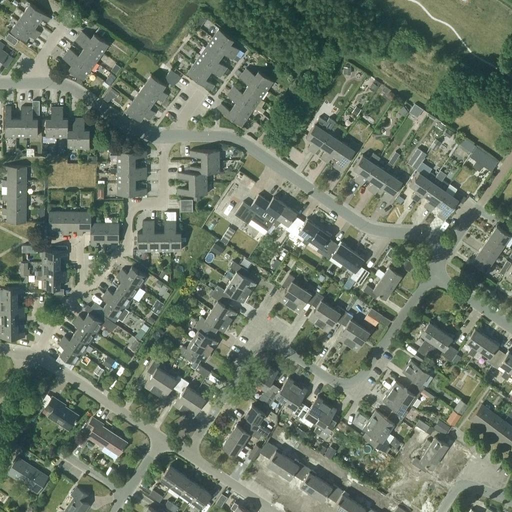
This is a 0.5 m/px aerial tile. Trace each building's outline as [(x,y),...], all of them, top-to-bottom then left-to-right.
[(24,12),(38,23),(42,18),(48,22),(50,18),(30,3),(24,12)] [(17,21),(38,36),(40,32),(34,28),(38,23),(24,12),(17,21)] [(38,36),(17,21),(11,30),(26,40),(29,35),(35,39),(38,36)] [(95,32),(102,37),(105,33),(98,28),(95,32)] [(212,37),(236,54),(239,50),(230,43),(233,39),(218,28),(212,37)] [(82,31),(78,36),(102,53),(108,44),(94,34),(91,38),(82,31)] [(9,32),(5,37),(15,44),(18,39),(9,32)] [(84,47),(81,51),(96,61),(102,53),(78,36),(75,40),(84,47)] [(206,46),(221,56),(224,51),(234,58),(236,54),(212,37),(206,46)] [(0,65),(1,64),(6,67),(14,58),(8,54),(2,49),(5,46),(0,42),(0,65)] [(200,55),(223,72),(227,67),(218,61),(221,56),(206,46),(200,55)] [(69,49),(66,54),(89,70),(96,61),(81,51),(78,55),(69,49)] [(83,79),(89,70),(66,54),(63,58),(72,64),(68,69),(83,79)] [(193,64),(208,74),(211,70),(220,77),(223,72),(200,55),(193,64)] [(167,73),(170,68),(161,62),(158,66),(167,73)] [(208,74),(193,64),(187,72),(211,89),(214,85),(205,78),(208,74)] [(167,73),(177,80),(180,75),(170,68),(167,73)] [(246,68),(243,73),(267,90),(273,81),(258,70),(255,75),(246,68)] [(177,80),(167,73),(163,78),(173,85),(177,80)] [(250,83),(246,88),(260,99),(267,90),(243,73),(240,76),(250,83)] [(145,84),(165,98),(168,94),(162,90),(166,85),(151,75),(145,84)] [(138,93),(153,103),(157,98),(162,102),(165,98),(145,84),(138,93)] [(233,86),(230,90),(254,107),(260,99),(246,88),(243,92),(233,86)] [(236,102),(233,106),(248,116),(254,107),(230,90),(227,95),(236,102)] [(132,101),(152,116),(155,112),(149,108),(153,103),(138,93),(132,101)] [(265,102),(260,99),(255,107),(263,113),(266,109),(262,107),(265,102)] [(29,106),(27,106),(26,135),(37,136),(38,118),(32,118),(32,115),(39,115),(39,100),(32,100),(29,100),(29,106)] [(152,116),(132,101),(126,110),(140,120),(144,115),(150,120),(152,116)] [(241,125),(248,116),(233,106),(230,110),(221,103),(217,108),(241,125)] [(423,108),(415,103),(412,107),(420,113),(423,109),(423,108)] [(404,105),(398,109),(402,115),(408,111),(404,105)] [(16,135),(16,118),(10,117),(10,106),(5,106),(5,135),(16,135)] [(21,118),(16,118),(16,135),(26,135),(27,106),(21,106),(21,118)] [(361,109),(357,106),(352,112),(357,116),(361,109)] [(56,136),(57,107),(51,107),(51,118),(46,118),(45,136),(56,136)] [(62,107),(57,107),(56,136),(67,136),(67,129),(67,118),(63,118),(62,107)] [(67,147),(78,147),(78,118),(72,118),(72,129),(67,129),(67,136),(67,147)] [(84,118),(78,118),(78,147),(89,147),(89,130),(84,129),(84,118)] [(442,129),(446,125),(441,121),(437,126),(442,129)] [(319,146),(328,132),(315,123),(306,137),(313,141),(307,149),(314,154),(320,146),(319,146)] [(447,127),(443,133),(450,137),(453,131),(447,127)] [(332,154),(341,140),(328,132),(319,146),(320,146),(326,150),(320,158),(327,163),(333,155),(332,154)] [(349,146),(341,140),(332,154),(333,155),(339,159),(334,167),(340,171),(359,144),(353,140),(349,146)] [(476,146),(470,156),(477,160),(473,166),(480,171),(484,165),(491,170),(498,161),(476,146)] [(201,161),(219,161),(219,149),(190,150),(190,156),(201,156),(201,161)] [(118,150),(118,161),(135,161),(135,156),(147,156),(147,151),(118,150)] [(376,163),(374,163),(379,156),(373,152),(369,159),(363,155),(354,168),(360,173),(355,181),(362,186),(367,177),(376,163)] [(88,163),(97,163),(97,155),(88,155),(88,163)] [(118,161),(118,172),(146,172),(146,167),(135,167),(135,161),(118,161)] [(190,172),(207,172),(219,172),(219,161),(201,161),(201,166),(190,166),(190,171),(190,172)] [(419,172),(410,185),(417,190),(411,198),(418,203),(423,195),(423,194),(436,176),(437,176),(436,175),(430,171),(432,168),(422,161),(416,169),(419,172)] [(367,177),(373,181),(368,190),(375,194),(380,186),(389,172),(393,166),(388,163),(384,169),(376,163),(367,177)] [(7,172),(7,180),(26,180),(26,166),(3,166),(2,172),(7,172)] [(118,172),(117,183),(135,183),(135,178),(146,178),(146,172),(118,172)] [(189,183),(207,182),(207,172),(190,172),(178,172),(178,178),(189,178),(189,183)] [(380,186),(386,190),(381,198),(388,203),(406,176),(400,172),(397,177),(389,172),(380,186)] [(436,176),(423,194),(423,195),(429,199),(424,207),(431,212),(436,204),(445,190),(449,184),(443,179),(442,180),(436,176)] [(7,186),(7,194),(25,194),(26,180),(7,180),(3,179),(2,186),(7,186)] [(207,182),(189,183),(189,188),(178,188),(178,194),(194,194),(200,194),(207,193),(207,182)] [(135,183),(117,183),(117,194),(147,194),(146,188),(135,188),(135,183)] [(445,190),(436,204),(442,208),(437,216),(444,221),(456,203),(460,206),(466,198),(456,191),(458,188),(450,183),(449,184),(445,190)] [(399,193),(395,199),(402,204),(406,198),(399,193)] [(7,200),(7,207),(25,208),(25,194),(7,194),(2,194),(2,200),(7,200)] [(272,223),(285,205),(277,199),(278,198),(275,196),(274,197),(273,197),(270,201),(259,194),(251,205),(244,200),(235,213),(249,222),(252,218),(268,229),(272,223)] [(285,229),(291,232),(300,219),(295,216),(298,212),(292,208),(292,209),(285,205),(272,223),(277,226),(281,220),(288,225),(285,229)] [(25,208),(7,207),(2,207),(2,214),(7,214),(7,222),(25,222),(25,208)] [(63,230),(63,211),(49,211),(49,234),(55,234),(55,229),(63,230)] [(77,211),(63,211),(63,230),(63,235),(69,235),(69,230),(77,230),(77,211)] [(91,230),(91,223),(91,212),(77,211),(77,230),(77,235),(83,235),(83,230),(91,230)] [(511,218),(511,214),(506,211),(503,215),(511,221),(511,218)] [(291,232),(289,235),(292,238),(294,235),(296,236),(299,232),(304,236),(302,240),(307,244),(309,240),(310,240),(318,228),(311,223),(312,222),(306,218),(304,222),(300,219),(291,232)] [(137,250),(148,250),(148,221),(142,221),(142,232),(137,232),(136,232),(137,250)] [(154,221),(148,221),(148,250),(159,250),(159,232),(154,232),(154,221)] [(159,250),(170,250),(170,221),(164,221),(164,232),(159,232),(159,250)] [(176,221),(170,221),(170,250),(181,250),(181,232),(176,232),(176,221)] [(104,241),(105,223),(91,223),(91,230),(90,246),(97,246),(97,241),(104,241)] [(105,223),(104,241),(104,246),(111,246),(111,241),(118,242),(119,223),(105,223)] [(496,225),(490,234),(503,244),(509,235),(496,225)] [(229,226),(221,239),(227,243),(235,230),(229,226)] [(324,255),(333,242),(329,239),(331,235),(326,231),(325,232),(318,228),(310,240),(319,246),(316,250),(324,255)] [(490,234),(484,243),(497,253),(503,244),(490,234)] [(332,255),(342,262),(343,263),(352,251),(345,246),(346,245),(340,241),(337,245),(333,242),(324,255),(329,259),(332,255)] [(215,243),(211,250),(218,254),(223,247),(215,243)] [(484,243),(477,253),(491,262),(497,253),(484,243)] [(386,255),(392,258),(397,251),(391,247),(386,255)] [(42,262),(60,263),(60,255),(67,256),(67,250),(42,250),(42,262)] [(359,256),(352,251),(343,263),(342,262),(339,266),(344,270),(347,266),(355,271),(350,277),(360,284),(369,272),(359,265),(364,259),(362,258),(363,257),(360,255),(359,256)] [(485,271),(488,266),(490,268),(493,264),(491,263),(491,262),(477,253),(471,262),(485,271)] [(272,265),(276,268),(281,261),(277,258),(272,265)] [(413,262),(408,259),(404,264),(409,267),(413,262)] [(237,271),(230,280),(249,292),(255,282),(244,275),(248,270),(233,261),(230,266),(237,271)] [(36,274),(36,275),(67,276),(67,270),(60,270),(60,263),(42,262),(42,270),(36,269),(36,270),(35,270),(35,274),(36,274)] [(122,268),(119,273),(139,287),(146,276),(131,266),(127,272),(122,268)] [(379,268),(375,273),(381,277),(381,278),(394,287),(399,279),(400,280),(402,277),(401,276),(402,275),(389,266),(385,272),(379,268)] [(163,278),(167,272),(164,269),(159,275),(163,278)] [(141,288),(139,287),(119,273),(116,277),(122,281),(117,287),(132,297),(136,291),(138,292),(141,288)] [(280,299),(290,305),(302,287),(292,281),(295,277),(289,274),(282,285),(287,288),(280,299)] [(67,276),(36,275),(36,279),(42,279),(42,288),(60,288),(60,280),(66,280),(67,276)] [(366,285),(363,290),(375,298),(378,293),(385,298),(386,297),(387,298),(389,295),(388,294),(394,287),(381,278),(373,289),(366,285)] [(160,287),(164,282),(159,279),(155,284),(160,287)] [(218,285),(214,290),(228,300),(232,295),(242,302),(249,292),(230,280),(224,289),(218,285)] [(0,299),(17,299),(17,292),(24,292),(24,286),(0,286),(0,299)] [(107,289),(104,293),(127,309),(130,304),(128,303),(132,297),(117,287),(113,293),(107,289)] [(311,304),(318,293),(313,289),(311,293),(302,287),(290,305),(299,311),(306,301),(311,304)] [(218,300),(211,309),(230,321),(236,311),(225,305),(228,300),(214,290),(211,295),(218,300)] [(103,308),(118,318),(123,322),(130,311),(127,309),(104,293),(102,297),(108,301),(103,308)] [(309,318),(319,324),(331,306),(321,300),(323,296),(318,293),(311,304),(316,307),(309,318)] [(152,308),(159,312),(166,302),(159,298),(152,308)] [(17,299),(0,299),(0,311),(24,311),(24,307),(17,307),(17,299)] [(331,306),(319,324),(328,331),(335,320),(340,323),(347,312),(337,305),(335,309),(331,306)] [(372,307),(368,312),(379,319),(383,314),(372,307)] [(223,331),(230,321),(211,309),(205,319),(202,316),(198,322),(209,329),(216,333),(219,328),(223,331)] [(78,315),(76,319),(96,333),(103,323),(113,330),(116,325),(95,310),(92,315),(88,313),(84,319),(78,315)] [(24,311),(0,311),(0,324),(18,324),(17,317),(24,317),(24,311)] [(338,337),(347,343),(359,325),(350,319),(353,315),(347,312),(340,323),(345,326),(338,337)] [(425,319),(417,313),(414,318),(422,323),(425,319)] [(150,316),(147,320),(152,324),(155,319),(150,316)] [(78,327),(74,333),(89,343),(93,337),(95,338),(97,334),(96,333),(76,319),(72,323),(78,327)] [(420,333),(427,338),(422,345),(427,349),(441,330),(433,324),(430,321),(430,322),(429,321),(420,333)] [(216,333),(209,329),(198,322),(195,327),(198,329),(192,338),(211,350),(217,341),(212,338),(216,333)] [(144,323),(135,336),(140,340),(140,339),(141,339),(149,326),(144,323)] [(18,324),(0,324),(0,337),(24,337),(24,332),(18,332),(18,324)] [(369,331),(359,325),(347,343),(357,350),(369,331)] [(467,352),(473,356),(486,337),(479,332),(479,331),(476,329),(476,330),(475,329),(466,342),(471,345),(467,352)] [(451,361),(452,360),(456,353),(458,351),(447,344),(452,338),(451,337),(451,336),(449,334),(448,335),(441,330),(427,349),(433,352),(437,346),(443,350),(440,354),(451,361)] [(84,349),(89,343),(74,333),(70,339),(64,335),(61,340),(81,354),(83,355),(86,351),(84,349)] [(486,337),(473,356),(477,359),(482,353),(489,357),(486,362),(491,365),(501,352),(497,349),(500,345),(494,341),(493,342),(486,337)] [(179,351),(190,358),(196,362),(200,357),(204,360),(211,350),(192,338),(186,348),(182,346),(179,351)] [(136,339),(130,348),(136,351),(142,343),(136,339)] [(74,364),(81,354),(61,340),(58,344),(64,348),(60,354),(74,364)] [(423,362),(426,357),(417,350),(413,356),(423,362)] [(509,375),(511,373),(511,371),(511,353),(508,351),(505,355),(501,352),(491,365),(496,369),(499,365),(505,369),(501,374),(506,378),(508,375),(509,375)] [(107,356),(103,363),(109,368),(114,361),(107,356)] [(155,391),(167,373),(157,367),(159,363),(154,360),(147,371),(152,374),(145,385),(155,391)] [(410,384),(420,391),(424,386),(421,384),(429,372),(411,360),(403,372),(413,379),(410,384)] [(263,393),(268,396),(275,385),(271,382),(278,371),(265,363),(253,382),(265,390),(263,393)] [(199,364),(196,370),(207,377),(211,371),(199,364)] [(105,370),(99,367),(96,373),(101,376),(105,370)] [(170,375),(167,373),(155,391),(164,398),(171,387),(176,390),(184,379),(172,372),(170,375)] [(281,388),(275,385),(268,396),(268,397),(263,405),(268,409),(276,396),(285,402),(297,384),(288,378),(281,388)] [(174,404),(184,410),(196,392),(186,386),(188,382),(184,379),(176,390),(181,393),(174,404)] [(420,391),(410,384),(406,389),(396,382),(389,391),(407,404),(411,398),(414,400),(420,391)] [(307,390),(297,384),(285,402),(294,409),(292,412),(297,416),(305,404),(300,401),(307,390)] [(407,404),(389,391),(383,401),(393,408),(390,413),(401,420),(408,410),(404,408),(407,404)] [(196,392),(184,410),(193,417),(205,398),(196,392)] [(46,415),(49,411),(51,412),(48,416),(68,429),(78,415),(65,406),(65,405),(53,397),(43,412),(46,415)] [(305,416),(314,421),(326,403),(317,397),(310,407),(305,404),(297,416),(302,419),(305,416)] [(337,420),(331,416),(336,409),(326,403),(314,421),(318,424),(314,432),(324,439),(337,420)] [(257,430),(267,437),(271,432),(260,425),(258,423),(265,413),(252,404),(245,415),(249,418),(245,423),(257,430)] [(469,419),(481,427),(492,412),(481,404),(469,419)] [(453,409),(446,420),(454,425),(461,414),(453,409)] [(369,420),(388,432),(394,423),(397,426),(401,420),(390,413),(387,418),(376,410),(369,420)] [(481,427),(492,435),(503,421),(492,412),(481,427)] [(366,417),(360,413),(357,417),(363,422),(366,417)] [(127,442),(103,426),(104,425),(93,417),(86,428),(91,431),(87,437),(93,441),(95,439),(119,455),(127,442)] [(420,418),(417,424),(427,430),(431,424),(420,418)] [(451,426),(439,418),(434,427),(445,434),(451,426)] [(377,440),(374,444),(387,452),(391,447),(382,441),(388,432),(369,420),(363,429),(377,440)] [(492,435),(503,444),(511,432),(511,427),(503,421),(492,435)] [(253,435),(257,430),(245,423),(242,428),(237,424),(230,435),(243,444),(250,433),(253,435)] [(302,439),(307,432),(297,426),(293,432),(302,439)] [(429,438),(423,446),(428,448),(445,460),(451,451),(446,447),(450,441),(429,428),(424,435),(429,438)] [(236,454),(243,444),(230,435),(223,445),(236,454)] [(256,460),(262,449),(256,445),(249,456),(256,460)] [(329,447),(325,454),(331,459),(336,452),(329,447)] [(414,451),(409,458),(428,471),(432,465),(439,469),(445,460),(428,448),(422,456),(414,451)] [(7,473),(38,493),(48,477),(18,457),(7,473)] [(170,485),(180,472),(169,465),(157,482),(163,486),(166,482),(170,485)] [(413,472),(405,482),(420,492),(427,480),(417,473),(419,469),(412,465),(409,469),(413,472)] [(110,466),(106,473),(113,477),(117,470),(110,466)] [(311,468),(300,482),(323,500),(333,486),(311,468)] [(180,492),(190,479),(180,472),(170,485),(180,492)] [(191,500),(200,486),(190,479),(180,492),(191,500)] [(393,489),(388,495),(398,502),(401,496),(412,504),(420,492),(405,482),(398,493),(393,489)] [(200,486),(191,500),(195,503),(193,507),(198,511),(210,494),(200,486)] [(63,511),(84,511),(89,505),(85,502),(89,496),(77,488),(71,495),(74,497),(63,511)] [(160,502),(164,496),(153,489),(150,495),(160,502)] [(343,491),(333,506),(342,511),(363,511),(367,506),(343,491)] [(221,508),(228,497),(222,493),(215,504),(221,508)] [(165,505),(169,508),(173,503),(169,500),(165,505)] [(234,510),(232,511),(249,511),(234,502),(230,508),(234,510)] [(176,511),(180,507),(173,503),(169,508),(174,511),(176,511)]
